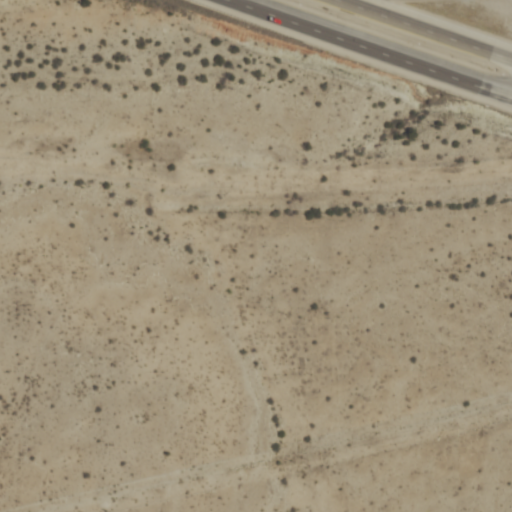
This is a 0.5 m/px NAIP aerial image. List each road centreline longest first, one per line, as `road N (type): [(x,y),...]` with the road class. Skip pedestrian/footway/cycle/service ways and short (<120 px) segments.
road 1 (trunk): [(228,0),(511,101)]
road 2 (trunk): [(511,60),(337,0)]
